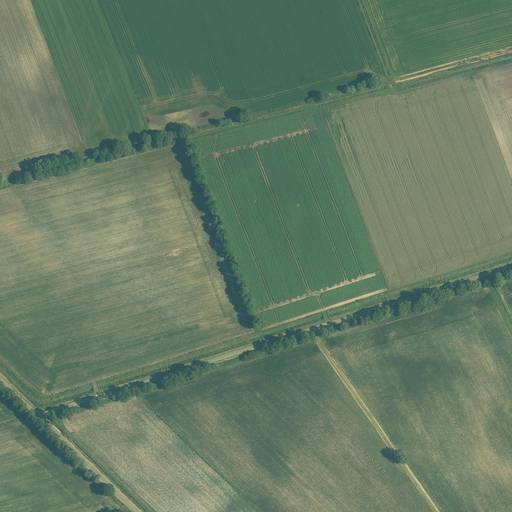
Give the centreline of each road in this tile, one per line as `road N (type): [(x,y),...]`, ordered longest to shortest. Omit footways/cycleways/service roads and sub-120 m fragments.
road 1 (track): [(511,47),(0,183)]
road 2 (unclassified): [(511,266),(33,415)]
road 3 (residential): [(134,511),(33,415)]
